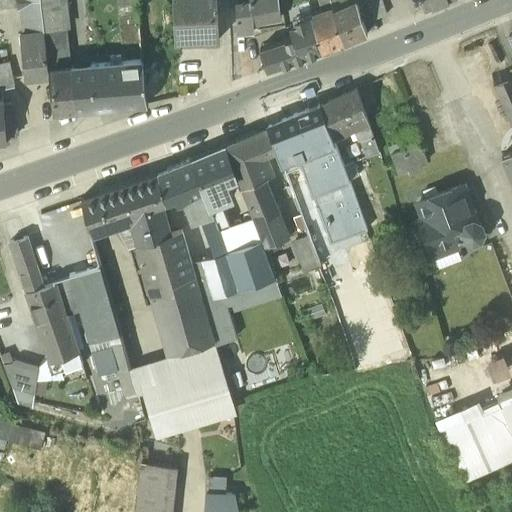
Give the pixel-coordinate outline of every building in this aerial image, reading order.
[(22,10),(23,22),(41,20),(38,0),(16,0),(18,11),(22,10)] [(38,0),(41,20),(45,70),(49,69),(72,67),(64,0),(38,0)] [(116,0),(121,41),(141,39),(136,0),(116,0)] [(172,0),(174,41),(219,39),(217,0),(172,0)] [(269,0),(250,3),(236,4),(237,32),(253,31),(252,20),(260,19),(280,16),(278,0),(269,0)] [(332,0),(320,0),(321,3),(324,3),(326,9),(312,15),(322,52),(344,43),(334,8),(332,0)] [(381,0),(368,0),(375,18),(387,14),(381,0)] [(421,0),(424,10),(448,0),(421,0)] [(356,1),(334,8),(344,43),(367,34),(356,3),(356,1)] [(312,15),(296,20),(297,23),(290,26),(294,37),(261,48),(260,48),(263,57),(261,60),(265,62),(268,70),(322,52),(312,15)] [(41,20),(23,22),(25,33),(21,34),(26,79),(50,75),(49,69),(45,70),(41,20)] [(9,62),(0,63),(0,84),(1,89),(14,86),(9,62)] [(143,62),(72,67),(77,109),(147,102),(143,62)] [(72,67),(49,69),(50,75),(54,111),(77,109),(72,67)] [(511,74),(493,82),(511,125),(511,74)] [(370,82),(356,88),(366,115),(379,109),(370,82)] [(356,88),(319,104),(332,138),(359,127),(369,122),(366,115),(356,88)] [(3,100),(0,100),(0,140),(6,140),(6,135),(17,132),(11,103),(3,104),(3,100)] [(348,180),(336,148),(332,138),(319,104),(283,120),(268,126),(277,151),(280,160),(296,155),(310,191),(313,193),(348,180)] [(378,144),(369,122),(359,127),(368,150),(378,146),(378,144)] [(268,155),(277,151),(268,126),(251,134),(268,176),(274,173),(268,155)] [(398,133),(403,148),(420,142),(415,127),(398,133)] [(251,134),(225,145),(237,177),(263,244),(286,235),(264,177),(268,176),(251,134)] [(421,164),(427,161),(425,155),(420,142),(403,148),(393,151),(400,171),(407,169),(409,174),(423,169),(421,164)] [(204,193),(208,204),(223,198),(232,195),(226,181),(237,177),(225,145),(191,158),(204,193)] [(511,151),(502,156),(511,181),(511,151)] [(191,158),(166,168),(178,204),(195,197),(204,193),(191,158)] [(157,172),(81,198),(91,232),(131,219),(138,244),(171,234),(170,233),(161,201),(165,200),(162,187),(162,185),(161,185),(157,172)] [(348,180),(313,193),(325,224),(359,212),(348,180)] [(461,186),(420,201),(427,220),(421,222),(431,250),(465,238),(473,241),(480,238),(484,231),(481,223),(478,222),(467,194),(468,193),(466,188),(461,186)] [(208,204),(204,193),(195,197),(203,216),(200,218),(213,255),(226,250),(218,229),(208,204)] [(208,204),(218,229),(230,225),(222,206),(226,205),(223,198),(208,204)] [(323,224),(330,242),(366,229),(359,212),(325,224),(323,224)] [(218,229),(226,250),(260,239),(251,217),(230,225),(218,229)] [(182,230),(170,233),(171,234),(138,244),(170,354),(214,341),(202,301),(191,262),(182,230)] [(27,236),(10,241),(26,290),(43,284),(43,283),(27,236)] [(309,236),(295,241),(306,270),(319,265),(309,236)] [(227,251),(239,289),(274,276),(260,239),(226,250),(227,251)] [(191,262),(202,301),(229,292),(239,289),(227,251),(226,250),(213,255),(191,262)] [(123,394),(137,390),(130,365),(101,265),(68,274),(71,286),(78,310),(88,343),(107,338),(123,394)] [(26,290),(50,359),(53,358),(58,371),(61,370),(83,363),(68,313),(66,314),(58,290),(55,279),(43,283),(43,284),(26,290)] [(58,290),(66,314),(68,313),(78,310),(71,286),(58,290)] [(229,292),(202,301),(214,341),(216,345),(238,338),(228,306),(232,304),(229,292)] [(214,341),(170,354),(177,377),(143,388),(156,434),(159,434),(158,433),(233,411),(233,412),(235,411),(234,406),(234,407),(222,365),(216,345),(214,341)] [(435,350),(421,353),(423,360),(437,357),(435,350)] [(484,360),(493,379),(509,372),(500,353),(484,360)] [(170,354),(130,365),(137,390),(143,388),(177,377),(170,354)] [(39,364),(37,368),(36,381),(64,380),(61,370),(58,371),(53,358),(50,359),(45,360),(39,364)] [(37,368),(14,359),(3,364),(11,386),(34,392),(36,381),(37,368)] [(511,397),(501,402),(510,425),(511,424),(511,397)] [(501,402),(439,428),(456,472),(511,447),(511,428),(510,425),(501,402)] [(0,420),(0,438),(28,447),(32,431),(0,420)] [(140,462),(134,511),(172,511),(177,467),(140,462)] [(206,477),(205,492),(225,493),(226,478),(206,477)] [(205,492),(203,511),(237,511),(233,493),(225,493),(205,492)]
